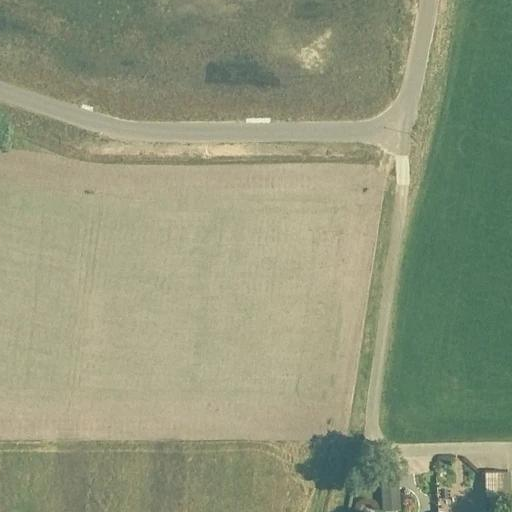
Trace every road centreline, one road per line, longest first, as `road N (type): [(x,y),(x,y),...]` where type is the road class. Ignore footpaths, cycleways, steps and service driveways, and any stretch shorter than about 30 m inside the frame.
road 1 (residential): [(0,91),(135,135),(402,132)]
road 2 (residential): [(402,132),(324,511)]
road 3 (residential): [(430,0),(402,132)]
